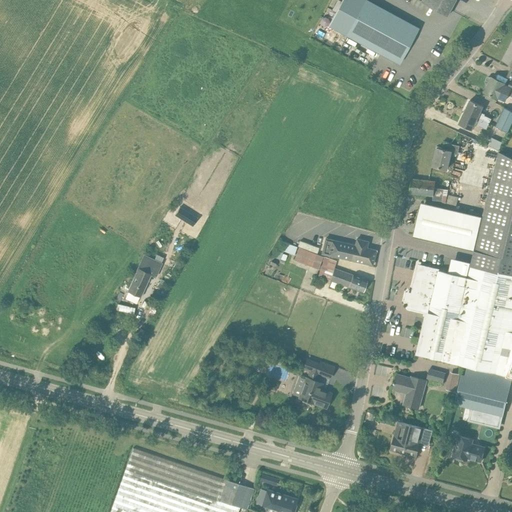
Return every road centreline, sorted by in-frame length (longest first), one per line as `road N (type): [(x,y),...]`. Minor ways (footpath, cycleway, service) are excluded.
road 1 (unclassified): [(339,471),(406,136),(420,107),(507,0)]
road 2 (secondary): [(339,471),(0,376)]
road 3 (secondary): [(486,511),(339,471)]
